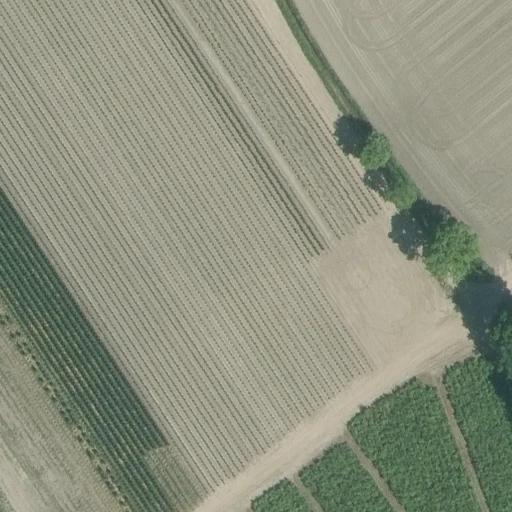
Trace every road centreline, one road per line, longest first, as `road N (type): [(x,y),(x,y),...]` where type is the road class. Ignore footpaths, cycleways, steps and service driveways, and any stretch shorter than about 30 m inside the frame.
road 1 (track): [(480,296),(393,208),(261,0)]
road 2 (track): [(480,296),(192,511)]
